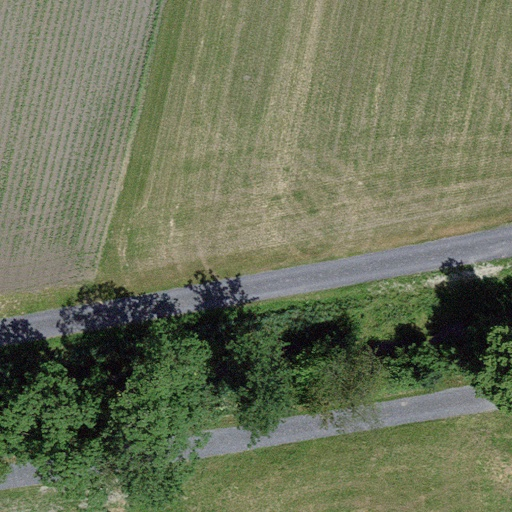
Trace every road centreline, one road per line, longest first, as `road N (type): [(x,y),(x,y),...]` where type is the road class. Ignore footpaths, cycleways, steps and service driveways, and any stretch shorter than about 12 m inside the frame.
road 1 (track): [(0,341),(511,252)]
road 2 (track): [(0,480),(511,395)]
